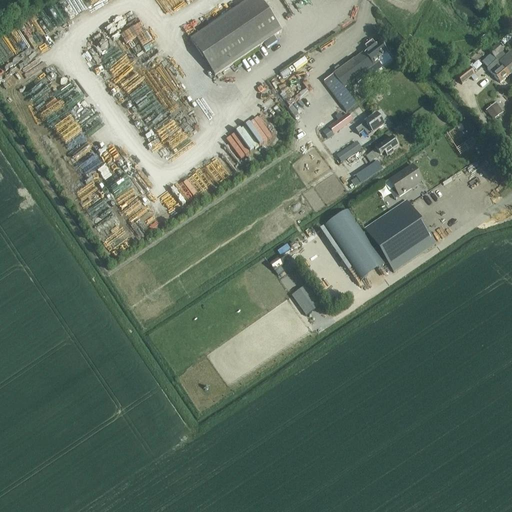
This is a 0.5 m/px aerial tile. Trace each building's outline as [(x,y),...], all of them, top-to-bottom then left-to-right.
[(259,0),(251,0),(190,41),(214,77),(263,44),(267,49),(277,43),(273,37),(281,32),(280,30),(261,1),(259,0)] [(386,56),(387,56),(379,44),(374,47),(371,43),(365,48),(367,51),(323,83),(345,113),(356,106),(344,89),(355,81),(357,84),(362,80),(359,77),(378,64),(377,63),(378,63),(382,68),(390,62),(386,56)] [(511,54),(511,53),(506,57),(501,52),(502,51),(497,46),(489,53),(496,62),(499,65),(509,77),(511,74),(511,54)] [(500,85),(509,77),(499,65),(496,62),(487,70),(493,76),(500,85)] [(468,67),(455,77),(462,86),(470,79),(472,81),(477,78),(475,75),(472,71),(468,67)] [(496,103),(486,111),(493,120),(503,113),(496,103)] [(353,121),(348,115),(329,129),(333,135),(353,121)] [(367,138),(383,127),(376,116),(364,124),(364,125),(355,131),(358,136),(363,133),(367,138)] [(392,152),(398,148),(392,138),(379,148),(365,158),(369,164),(376,159),(376,160),(383,154),(386,158),(393,153),(392,152)] [(412,167),(388,182),(393,190),(389,192),(394,201),(398,198),(422,183),(412,167)] [(390,213),(364,231),(393,273),(435,245),(417,219),(408,205),(406,203),(403,204),(390,213)] [(348,212),(324,228),(361,282),(385,266),(348,212)] [(320,307),(306,287),(291,297),(306,317),(320,307)]
